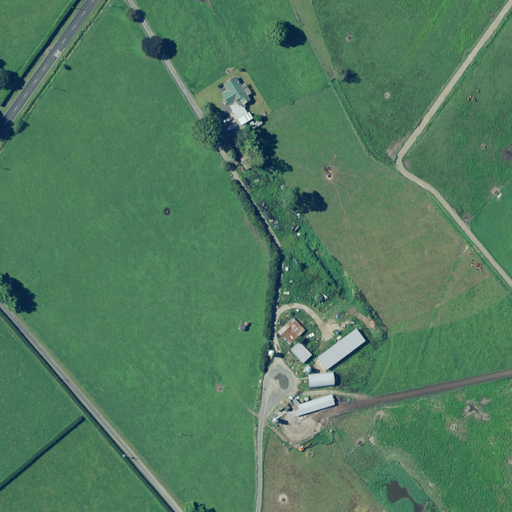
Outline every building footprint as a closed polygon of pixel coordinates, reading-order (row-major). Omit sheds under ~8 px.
[(229,106),(241,126),(253,119),(244,104),(249,101),(247,96),(250,94),(243,82),(239,84),(235,76),(222,83),(226,90),(221,93),(224,99),(222,100),(227,108),(229,106)] [(248,123),(251,127),(254,125),(257,128),(263,124),(258,116),(248,123)] [(248,154),(240,158),(246,170),(254,166),(248,154)] [(305,330),(293,317),(278,333),(290,345),(305,330)] [(365,342),(355,329),(317,358),(326,370),(365,342)] [(311,355),(299,342),(293,348),(291,345),(288,348),(302,363),(311,355)] [(332,372),(307,375),(309,389),(334,386),(332,372)] [(309,402),(300,404),(292,407),(295,417),(334,405),(331,395),(309,402)] [(298,399),(300,404),(309,402),(307,396),(298,399)] [(286,412),(294,404),(287,397),(277,408),(280,411),(282,408),(286,412)]
